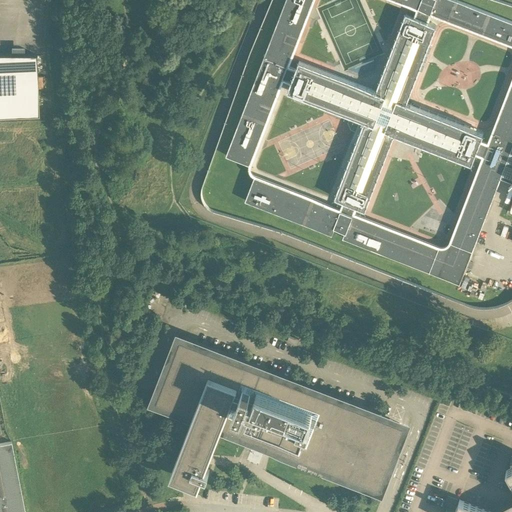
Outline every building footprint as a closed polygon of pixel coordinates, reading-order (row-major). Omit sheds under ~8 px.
[(343,238),(460,283),(501,178),(511,182),(511,82),(488,144),(480,141),(484,131),(407,102),(436,25),(427,21),(430,13),(511,44),(511,22),(454,0),(285,0),(226,156),(249,165),(283,78),(291,81),(288,91),(365,120),(335,197),(344,201),(341,210),(255,176),(245,201),(332,234),(335,228),(345,232),(343,238)] [(0,116),(38,114),(36,54),(0,54),(0,116)] [(289,335),(287,341),(297,345),(299,340),(289,335)] [(207,476),(209,470),(205,468),(207,461),(224,419),(260,433),(260,434),(260,435),(260,436),(261,437),(262,438),(263,438),(264,438),(265,438),(266,438),(266,437),(267,436),(375,477),(393,430),(184,349),(166,397),(195,408),(168,478),(186,484),(197,488),(202,474),(207,476)] [(24,511),(11,442),(0,443),(0,511),(24,511)] [(511,511),(511,455),(511,456),(511,458),(511,466),(506,470),(511,481),(511,500),(491,511),(490,511),(459,500),(455,510),(447,507),(445,511),(448,511),(511,511)]
